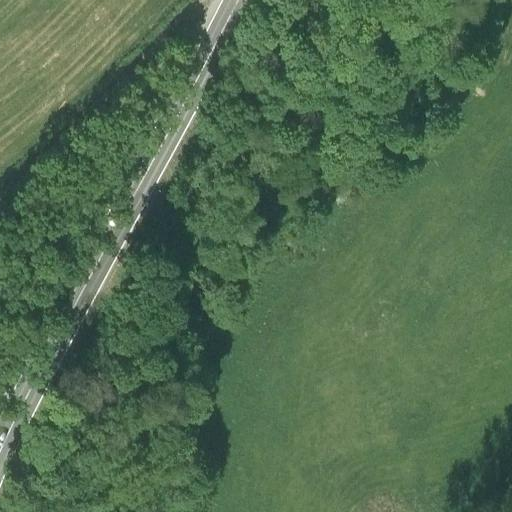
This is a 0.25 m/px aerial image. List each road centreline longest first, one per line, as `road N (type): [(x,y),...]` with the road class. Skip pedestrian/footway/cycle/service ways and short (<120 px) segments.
road 1 (secondary): [(233,0),(15,407),(0,451)]
road 2 (track): [(204,0),(0,194)]
